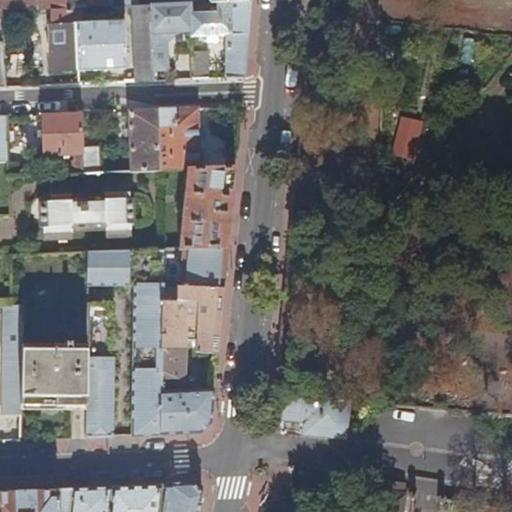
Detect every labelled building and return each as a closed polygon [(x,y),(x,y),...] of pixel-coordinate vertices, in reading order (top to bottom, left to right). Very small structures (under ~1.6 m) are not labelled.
[(38,0),(39,11),(51,11),(82,10),(113,8),(112,0),(38,0)] [(112,0),(113,8),(125,8),(124,0),(112,0)] [(245,79),(253,2),(220,3),(220,14),(192,15),(193,33),(193,38),(228,37),(228,80),(245,79)] [(220,3),(213,4),(191,5),(192,15),(220,14),(220,3)] [(192,15),(191,5),(186,5),(177,5),(151,6),(155,70),(165,69),(164,35),(193,33),(192,15)] [(134,8),(137,83),(156,83),(155,70),(151,6),(134,8)] [(82,10),(51,11),(54,74),(79,72),(77,26),(83,26),(82,10)] [(77,26),(79,72),(127,70),(125,24),(83,26),(77,26)] [(195,81),(209,80),(208,54),(194,55),(195,81)] [(180,82),(195,81),(194,55),(179,56),(180,82)] [(170,69),(165,69),(155,70),(156,83),(170,82),(170,69)] [(190,111),(159,112),(162,172),(189,171),(201,171),(198,111),(190,111)] [(159,112),(129,113),(133,173),(162,172),(159,112)] [(82,115),(43,117),(45,156),(78,155),(79,161),(77,162),(77,169),(58,170),(59,176),(85,175),(84,150),(82,115)] [(7,119),(0,118),(0,163),(9,163),(7,119)] [(412,119),(410,128),(417,132),(419,132),(421,121),(412,119)] [(417,132),(410,128),(408,128),(406,137),(416,139),(417,132)] [(84,150),(85,175),(102,174),(100,149),(84,150)] [(201,171),(189,171),(182,251),(185,251),(229,249),(232,216),(237,169),(201,171)] [(53,203),(41,204),(42,230),(45,230),(46,241),(74,240),(74,232),(107,231),(107,239),(132,237),(132,226),(135,226),(133,201),(130,201),(130,188),(105,189),(105,197),(73,199),(72,191),(53,191),(53,203)] [(227,272),(229,249),(185,251),(182,287),(225,289),(227,272)] [(165,286),(166,252),(91,256),(90,266),(90,285),(129,285),(129,286),(136,287),(134,438),(162,437),(165,303),(165,286)] [(91,256),(80,256),(84,268),(90,266),(91,256)] [(221,340),(225,289),(182,287),(179,287),(178,304),(165,303),(162,437),(187,435),(201,435),(212,424),(216,391),(183,393),(183,385),(186,385),(187,304),(199,304),(198,353),(219,354),(221,340)] [(114,306),(90,306),(89,348),(89,407),(88,440),(113,439),(114,360),(113,360),(114,306)] [(14,309),(7,309),(7,358),(5,358),(4,417),(24,416),(24,406),(24,347),(25,308),(14,309)] [(24,347),(24,406),(89,407),(89,348),(24,347)] [(271,394),(276,418),(304,421),(318,423),(317,434),(340,435),(344,401),(271,394)] [(318,423),(304,421),(303,433),(317,434),(318,423)] [(198,511),(203,496),(193,485),(186,485),(170,486),(170,488),(165,511),(198,511)] [(165,511),(170,488),(162,488),(161,486),(143,487),(113,489),(109,511),(165,511)] [(344,489),(322,486),(323,497),(343,499),(344,489)] [(59,511),(109,511),(113,489),(87,490),(58,491),(59,511)] [(59,511),(58,491),(4,493),(0,493),(0,511),(59,511)] [(399,511),(401,497),(378,493),(379,511),(399,511)]
